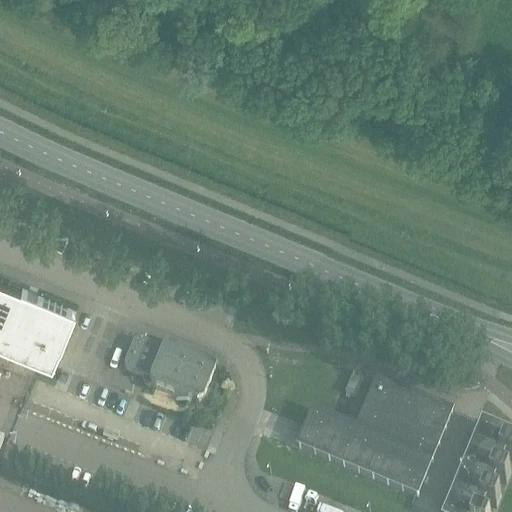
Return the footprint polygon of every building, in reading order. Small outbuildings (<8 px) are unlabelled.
[(22,291),(0,281),(0,345),(54,368),(62,350),(76,317),(75,317),(73,312),(73,311),(23,290),(22,291)] [(151,388),(195,406),(202,403),(214,372),(212,366),(167,348),(169,343),(165,341),(159,344),(157,348),(139,341),(133,344),(124,366),(126,372),(144,379),(142,384),(145,390),(149,392),(151,388)] [(346,395),(355,399),(364,378),(354,374),(346,395)] [(299,450),(418,499),(453,416),(453,415),(378,384),(358,431),(314,413),(299,450)] [(483,511),(486,505),(497,510),(502,498),(491,494),(496,482),(506,486),(511,474),(501,470),(506,459),(511,461),(511,447),(511,443),(511,439),(484,428),(449,511),(483,511)]
